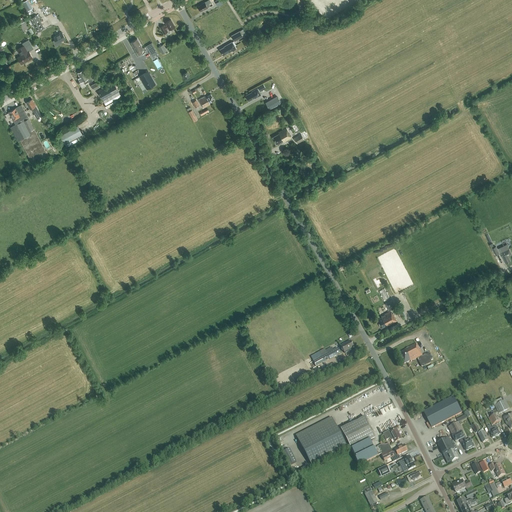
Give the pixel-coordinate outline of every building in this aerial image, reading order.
[(23,3),(28,11),(32,9),(28,0),(23,3)] [(211,2),(209,0),(208,0),(203,3),(203,4),(201,5),(198,7),(200,11),(204,9),(204,10),(208,8),(207,7),(210,6),(208,3),(211,2)] [(44,28),(37,15),(29,19),(37,32),(44,28)] [(165,23),(167,25),(166,25),(165,25),(164,25),(163,23),(159,25),(164,34),(168,32),(167,29),(168,28),(169,30),(175,27),(171,19),(165,23)] [(242,36),(246,34),(243,29),(232,36),(235,41),(243,37),(242,36)] [(61,41),(65,39),(62,32),(53,37),(55,40),(53,41),(56,46),(62,42),(61,41)] [(140,50),(143,48),(137,39),(131,42),(138,55),(142,53),(140,50)] [(20,54),(21,56),(17,58),(21,64),(26,61),(32,58),(28,51),(33,49),(28,40),(22,44),(23,46),(17,50),(20,55),(20,54)] [(236,49),(235,47),(232,42),(224,47),(220,49),(223,55),(226,53),(227,54),(232,51),(233,51),(236,49)] [(167,51),(163,44),(158,47),(161,54),(167,51)] [(153,57),(158,54),(154,47),(148,50),(153,57)] [(11,65),(4,69),(7,73),(13,70),(11,65)] [(78,79),(81,83),(83,81),(84,84),(88,82),(89,83),(93,80),(90,76),(87,77),(83,70),(78,73),(80,77),(78,79)] [(139,76),(147,89),(155,84),(148,71),(139,76)] [(114,82),(98,91),(103,100),(119,91),(114,82)] [(252,92),(249,94),(246,96),(249,101),(251,99),(251,100),(255,97),(255,98),(261,95),(257,88),(252,91),(252,92)] [(209,103),(214,100),(211,94),(206,97),(205,96),(198,99),(203,108),(210,104),(209,103)] [(265,102),(269,109),(281,103),(277,96),(265,102)] [(29,106),(28,106),(30,109),(31,108),(37,117),(41,115),(34,103),(32,99),(26,102),(29,106)] [(34,129),(31,122),(29,118),(21,105),(9,112),(11,115),(10,115),(13,121),(14,120),(16,125),(11,127),(18,141),(20,140),(33,164),(48,156),(34,129)] [(198,119),(192,109),(190,107),(187,109),(194,121),(198,119)] [(57,135),(61,144),(82,133),(78,124),(57,135)] [(284,142),(291,137),(286,128),(278,132),(279,134),(273,137),(277,144),(283,141),(284,142)] [(304,139),(301,134),(300,132),(296,134),(297,136),(294,138),(297,143),(304,139)] [(58,150),(61,147),(56,142),(53,145),(58,150)] [(493,243),(490,244),(492,250),(493,249),(496,255),(499,253),(496,246),(494,247),(493,243)] [(507,244),(498,248),(500,253),(505,262),(506,261),(507,263),(511,261),(508,256),(511,254),(509,248),(507,244)] [(381,317),(377,320),(381,328),(386,325),(387,326),(397,321),(393,314),(392,314),(391,311),(395,309),(391,301),(385,304),(389,312),(381,316),(381,317)] [(344,352),(353,347),(350,341),(345,344),(344,344),(340,346),(344,352)] [(417,348),(415,344),(404,350),(405,351),(399,354),(404,364),(410,361),(410,362),(421,356),(424,363),(429,360),(426,353),(422,355),(418,347),(417,348)] [(320,358),(320,359),(314,362),(315,365),(318,364),(319,364),(322,362),(323,363),(340,353),(337,348),(320,358)] [(432,428),(462,413),(454,397),(424,412),(432,428)] [(505,401),(495,406),(497,410),(499,414),(510,409),(505,401)] [(497,410),(487,415),(492,425),(502,421),(498,414),(499,414),(497,410)] [(511,429),(511,428),(511,413),(503,418),(507,425),(508,424),(511,429)] [(391,449),(388,444),(386,446),(381,446),(374,449),(369,440),(375,438),(364,417),(341,429),(351,450),(356,458),(355,459),(359,466),(391,449)] [(331,418),(296,436),(311,465),(346,447),(331,418)] [(455,423),(450,426),(455,435),(453,436),(452,437),(455,443),(459,440),(461,444),(462,443),(466,451),(474,447),(470,439),(466,441),(462,432),(461,432),(460,432),(455,423)] [(483,443),(488,441),(483,431),(479,433),(479,432),(480,431),(476,424),(472,426),(476,434),(478,433),(483,443)] [(500,434),(496,426),(495,426),(492,428),(490,425),(487,427),(489,431),(490,433),(491,433),(493,438),(500,434)] [(383,434),(386,440),(389,438),(390,440),(391,440),(393,439),(394,442),(401,439),(396,429),(390,432),(389,431),(383,434)] [(455,450),(457,449),(453,441),(451,443),(449,438),(437,443),(443,455),(447,453),(448,454),(452,462),(459,458),(455,450)] [(395,450),(396,453),(394,452),(393,453),(391,450),(381,455),(384,461),(391,458),(392,459),(393,462),(400,458),(398,455),(407,451),(404,445),(395,450)] [(410,457),(399,462),(404,472),(415,467),(410,457)] [(485,461),(482,463),(479,464),(484,473),(489,470),(485,461)] [(482,472),(478,464),(472,466),(476,475),(482,472)] [(498,478),(505,475),(500,465),(496,467),(495,464),(489,466),(492,472),(495,470),(498,478)] [(386,466),(378,470),(381,476),(389,472),(386,466)] [(418,477),(420,476),(418,472),(414,474),(414,473),(409,476),(406,477),(409,483),(412,481),(414,480),(414,481),(417,480),(417,479),(419,478),(418,477)] [(505,481),(505,480),(502,482),(496,485),(497,488),(502,485),(503,484),(505,488),(509,486),(511,484),(510,479),(505,481)] [(467,489),(472,487),(469,481),(464,484),(463,481),(457,484),(456,483),(452,485),(456,493),(466,488),(467,489)] [(468,500),(478,495),(476,490),(465,495),(468,500)] [(420,501),(424,508),(431,505),(427,497),(420,501)] [(460,508),(473,501),(472,499),(469,501),(466,502),(464,498),(457,502),(460,508)] [(465,511),(470,510),(468,506),(471,505),(474,503),(473,501),(460,508),(461,511),(465,511)] [(505,508),(502,502),(497,504),(501,511),(505,508)]
